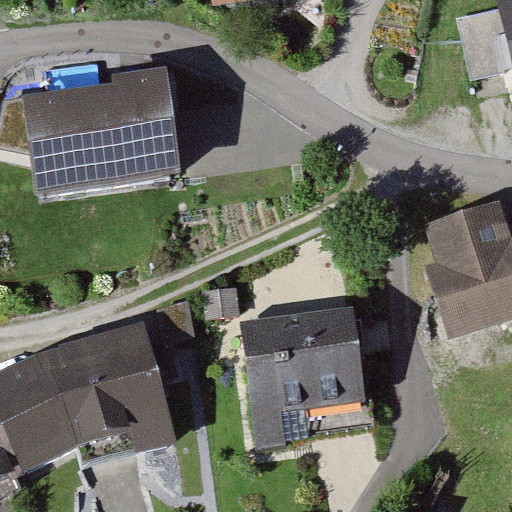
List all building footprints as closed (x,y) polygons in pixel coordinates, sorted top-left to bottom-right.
[(198,86),(45,104),(56,199),(210,181),(198,86)] [(450,268),(473,342),(511,329),(511,213),(453,232),(463,264),(450,268)] [(371,315),(262,323),(271,441),(319,437),(317,410),(378,405),(371,315)] [(0,504),(188,416),(146,325),(0,393),(0,504)] [(511,340),(476,351),(511,466),(511,340)]
